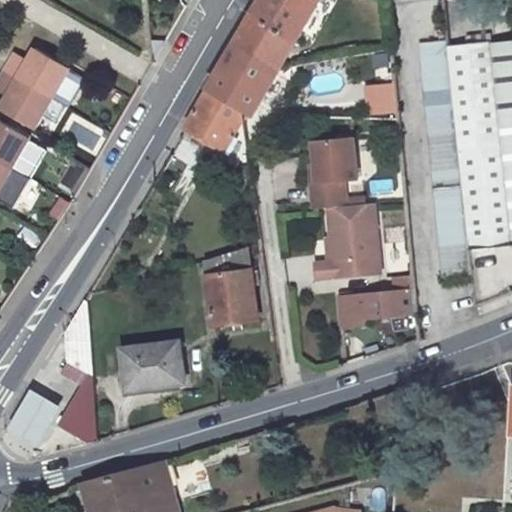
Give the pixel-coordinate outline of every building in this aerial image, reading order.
[(262,0),(237,43),(237,44),(236,44),(281,71),(322,0),(262,0)] [(469,250),(511,245),(511,42),(496,44),(449,49),(469,250)] [(471,273),(469,250),(449,49),(448,43),(421,46),(442,276),(471,273)] [(210,88),(255,115),(281,71),(236,44),(210,88)] [(5,72),(44,94),(55,100),(72,69),(67,66),(36,49),(26,66),(13,59),(5,72)] [(10,115),(37,131),(55,100),(44,94),(5,72),(0,80),(0,85),(11,93),(1,110),(10,115)] [(367,115),(398,114),(397,82),(365,83),(367,115)] [(251,180),(247,150),(244,133),(255,115),(210,88),(187,129),(228,154),(224,171),(251,180)] [(0,161),(14,170),(33,139),(5,123),(0,120),(0,161)] [(312,145),(317,185),(311,185),(314,213),(348,209),(345,181),(355,180),(351,141),(312,145)] [(0,194),(14,170),(0,161),(0,194)] [(333,244),(336,264),(330,264),(318,266),(319,283),(385,275),(375,205),(348,209),(329,211),(333,244)] [(336,264),(333,244),(327,245),(330,264),(336,264)] [(249,249),(206,261),(214,325),(258,320),(249,249)] [(414,291),(413,275),(403,276),(404,291),(414,291)] [(366,319),(406,315),(405,309),(416,307),(414,291),(339,299),(342,328),(366,326),(366,319)] [(67,333),(68,362),(92,376),(61,427),(90,444),(99,441),(87,297),(67,333)] [(129,390),(185,383),(179,344),(125,352),(129,390)] [(63,408),(33,390),(10,430),(40,447),(63,408)] [(97,482),(105,511),(181,511),(174,486),(168,487),(162,464),(97,482)]
